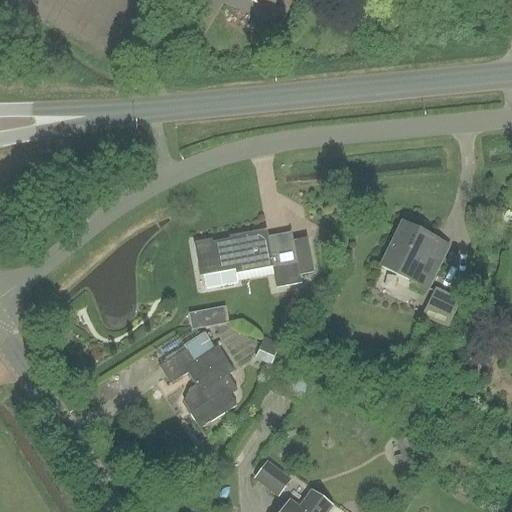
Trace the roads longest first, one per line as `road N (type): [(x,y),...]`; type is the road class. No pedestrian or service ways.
road 1 (residential): [(0,298),(140,193),(215,159),(284,141),(511,116)]
road 2 (secondary): [(84,118),(511,73)]
road 3 (tertiary): [(117,511),(0,330)]
